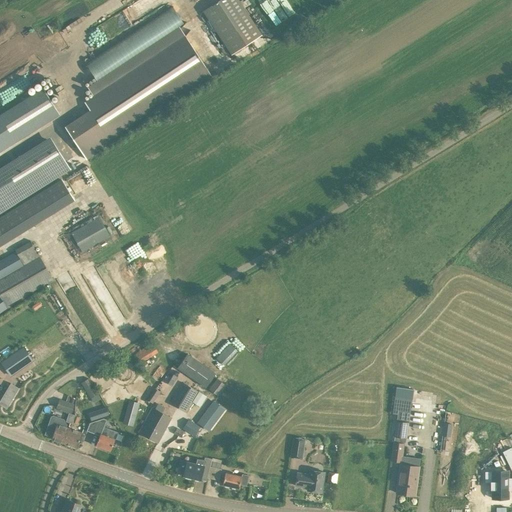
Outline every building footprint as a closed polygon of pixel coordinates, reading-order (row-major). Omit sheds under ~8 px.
[(244,0),(223,0),(207,9),(234,54),(266,35),(244,0)] [(89,110),(65,127),(87,159),(212,77),(184,35),(178,26),(86,87),(93,96),(84,102),(89,110)] [(0,67),(0,76),(49,48),(45,42),(0,67)] [(43,88),(0,114),(0,152),(60,116),(43,88)] [(51,143),(0,174),(0,213),(68,171),(51,143)] [(61,179),(0,216),(0,246),(35,225),(36,227),(42,224),(40,221),(75,200),(61,179)] [(110,236),(99,217),(70,233),(82,252),(110,236)] [(0,259),(0,279),(40,256),(31,241),(14,249),(15,251),(0,259)] [(53,279),(40,256),(0,279),(0,296),(6,307),(53,279)] [(56,324),(30,344),(42,359),(68,339),(56,324)] [(158,352),(151,343),(135,355),(142,364),(158,352)] [(238,351),(230,343),(216,358),(223,366),(238,351)] [(23,347),(1,362),(5,369),(13,364),(17,371),(33,360),(23,347)] [(216,373),(187,353),(176,368),(205,388),(216,373)] [(98,394),(88,378),(81,383),(90,398),(98,394)] [(218,396),(225,385),(215,378),(208,390),(218,396)] [(198,392),(182,382),(170,402),(186,412),(190,405),(198,409),(205,397),(198,392)] [(19,388),(10,383),(1,399),(9,404),(19,388)] [(160,392),(154,387),(146,399),(152,403),(160,392)] [(74,404),(60,399),(57,408),(71,413),(74,404)] [(139,404),(129,400),(123,423),(133,426),(139,404)] [(209,431),(225,410),(213,401),(197,423),(209,431)] [(171,418),(152,408),(139,433),(158,443),(171,418)] [(397,415),(390,461),(401,462),(401,456),(403,444),(405,443),(405,438),(408,416),(409,412),(397,411),(397,415)] [(80,417),(74,415),(72,422),(77,424),(80,417)] [(51,439),(64,443),(69,428),(66,427),(66,425),(64,419),(53,416),(51,417),(45,435),(50,436),(50,434),(53,435),(51,439)] [(110,451),(117,432),(111,429),(108,436),(101,433),(107,419),(103,418),(89,423),(86,431),(99,435),(96,445),(110,451)] [(189,420),(183,429),(193,436),(199,426),(189,420)] [(451,437),(452,424),(444,423),(442,436),(451,437)] [(177,427),(174,433),(181,437),(184,431),(177,427)] [(69,428),(64,443),(77,448),(82,432),(69,428)] [(293,437),(290,457),(303,459),(305,438),(293,437)] [(339,465),(354,466),(355,454),(340,453),(339,465)] [(399,479),(397,493),(415,496),(419,467),(420,459),(401,456),(401,462),(400,464),(398,479),(399,479)] [(222,464),(210,461),(211,459),(204,457),(203,460),(196,459),(194,464),(187,462),(186,462),(180,460),(177,473),(183,474),(183,475),(200,480),(202,471),(208,472),(207,478),(219,480),(221,469),(220,469),(222,464)] [(324,473),(310,471),(309,475),(297,473),(295,486),(307,488),(307,491),(321,493),(324,473)] [(508,471),(485,472),(485,482),(491,482),(491,490),(493,489),(493,498),(508,498),(508,491),(511,490),(511,477),(508,478),(508,471)] [(241,476),(226,472),(223,485),(238,488),(239,484),(246,486),(249,475),(242,474),(241,476)] [(337,485),(338,474),(329,473),(328,484),(337,485)] [(77,511),(81,504),(66,499),(61,511),(77,511)]
